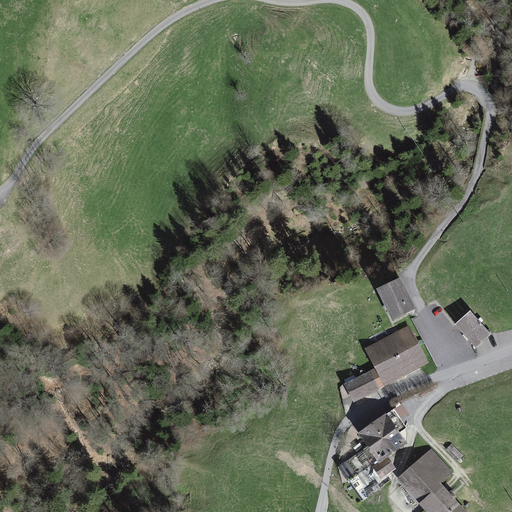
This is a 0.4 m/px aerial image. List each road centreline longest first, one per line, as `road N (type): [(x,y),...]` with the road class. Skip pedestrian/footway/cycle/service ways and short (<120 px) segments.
road 1 (track): [(434,234),(476,179),(496,114),(490,103),(471,84),(416,107),(379,102),(369,93),(367,19),(339,1),(302,0)]
road 2 (track): [(215,0),(154,32),(35,138),(0,188)]
road 3 (unclassified): [(511,349),(408,385),(349,416),(336,437),(321,511)]
road 4 (track): [(478,361),(417,287),(420,251),(434,234)]
